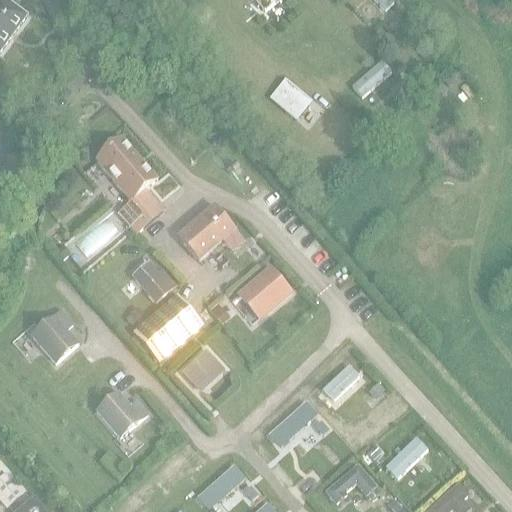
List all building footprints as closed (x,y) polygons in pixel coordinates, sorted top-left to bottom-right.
[(251,0),(264,14),(280,0),(251,0)] [(394,5),(389,0),(372,0),(385,13),(394,5)] [(0,57),(22,25),(0,7),(0,57)] [(370,107),(400,83),(392,73),(362,97),(370,107)] [(97,165),(133,205),(158,183),(122,142),(97,165)] [(160,221),(143,199),(118,218),(134,241),(160,221)] [(226,243),(234,252),(246,241),(238,233),(239,232),(217,208),(181,241),(202,264),(226,243)] [(157,279),(147,266),(128,282),(154,311),(175,291),(160,274),(157,279)] [(289,295),(269,272),(236,300),(255,323),(289,295)] [(135,334),(161,365),(206,327),(180,296),(135,334)] [(31,339),(56,368),(80,347),(68,333),(74,327),(61,312),(31,339)] [(210,338),(174,369),(189,387),(226,356),(210,338)] [(349,369),(316,401),(325,411),(358,379),(349,369)] [(137,402),(131,408),(118,394),(96,414),(120,442),(149,417),(137,402)] [(419,444),(389,473),(397,482),(428,453),(419,444)] [(325,494),(336,507),(348,498),(346,496),(357,487),(367,499),(377,490),(357,467),(325,494)] [(458,486),(428,511),(469,511),(471,511),(463,502),(469,497),(458,486)] [(387,507),(391,511),(406,511),(403,509),(394,501),(387,507)]
